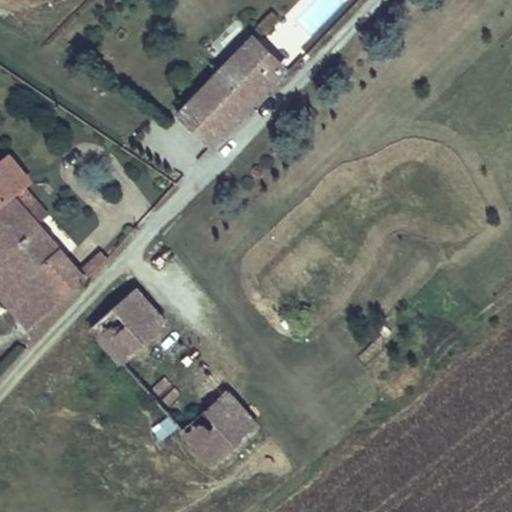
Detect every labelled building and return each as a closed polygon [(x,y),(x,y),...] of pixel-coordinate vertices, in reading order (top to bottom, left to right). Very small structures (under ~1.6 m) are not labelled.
[(247,39),(176,112),(208,145),(279,71),(247,39)] [(0,210),(25,188),(28,185),(0,154),(0,210)] [(25,188),(0,210),(0,297),(30,329),(84,279),(77,271),(37,228),(51,216),(25,188)] [(84,279),(105,259),(98,252),(77,271),(84,279)] [(88,330),(123,368),(167,328),(132,290),(88,330)] [(123,368),(211,465),(255,425),(167,328),(123,368)]
